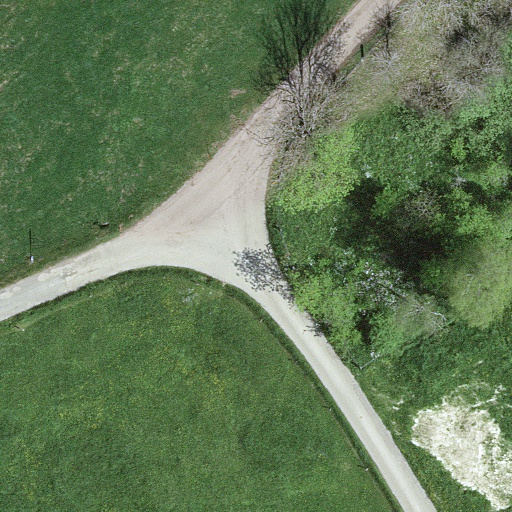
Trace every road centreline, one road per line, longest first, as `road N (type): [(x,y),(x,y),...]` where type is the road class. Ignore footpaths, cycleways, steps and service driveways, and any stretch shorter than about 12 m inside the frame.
road 1 (unclassified): [(257,271),(241,218),(243,156),(393,0)]
road 2 (unclassified): [(423,511),(257,271)]
road 3 (unclassified): [(257,271),(209,246),(137,239),(0,314)]
